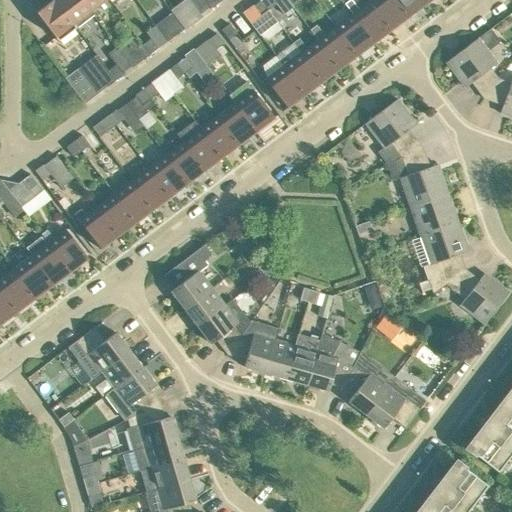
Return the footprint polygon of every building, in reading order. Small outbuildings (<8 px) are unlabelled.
[(75,29),(53,0),(52,0),(35,13),(57,42),(75,29)] [(80,0),(53,0),(75,29),(93,15),(90,12),(89,12),(80,0)] [(80,0),(89,12),(90,12),(105,0),(80,0)] [(170,13),(182,30),(183,30),(201,17),(200,14),(188,0),(183,0),(169,11),(170,13)] [(208,8),(202,0),(188,0),(200,14),(208,8)] [(218,3),(215,0),(202,0),(210,9),(218,3)] [(271,0),(261,0),(260,1),(267,11),(275,5),(271,0)] [(393,0),(371,0),(368,2),(390,31),(407,18),(393,0)] [(420,0),(393,0),(407,18),(424,5),(420,0)] [(267,11),(260,1),(252,7),(259,17),(267,11)] [(351,15),(373,44),(390,31),(368,2),(357,10),(350,1),(344,5),(351,15)] [(252,7),(242,14),(254,30),(258,36),(276,23),(267,11),(259,17),(252,7)] [(154,25),(167,42),(182,30),(170,13),(154,25)] [(228,41),(232,46),(254,30),(242,14),(220,31),(228,41)] [(351,15),(334,28),(355,57),(373,44),(351,15)] [(167,42),(154,25),(145,33),(149,39),(157,49),(167,42)] [(317,41),(338,70),(355,57),(334,28),(323,36),(315,26),(309,31),(317,41)] [(470,84),(482,100),(497,79),(489,69),(496,64),(486,52),(499,42),(489,30),(445,63),(464,88),(470,84)] [(207,41),(215,50),(223,44),(215,34),(207,41)] [(149,55),(141,46),(137,49),(130,39),(117,49),(131,68),(149,55)] [(149,39),(141,46),(149,55),(157,49),(149,39)] [(299,54),(321,83),(338,70),(317,41),(305,49),(298,39),(292,44),(299,54)] [(282,67),(304,96),(321,83),(299,54),(288,62),(281,52),(275,57),(282,67)] [(77,69),(64,79),(82,103),(95,93),(97,95),(106,87),(114,81),(107,72),(95,56),(77,69)] [(184,58),(176,64),(183,74),(191,68),(184,58)] [(183,74),(176,64),(168,70),(175,80),(183,74)] [(122,75),(115,66),(107,72),(114,81),(122,75)] [(304,96),(282,67),(264,81),(286,109),(288,108),(287,108),(304,96)] [(499,114),(511,118),(511,76),(509,84),(497,79),(482,100),(501,106),(499,114)] [(150,84),(142,90),(149,100),(157,94),(150,84)] [(149,100),(142,90),(133,96),(141,106),(149,100)] [(251,90),(233,104),(255,132),(271,120),(273,119),(251,90)] [(141,106),(135,99),(125,105),(137,120),(147,113),(146,111),(153,105),(149,100),(141,106)] [(385,165),(400,159),(421,147),(408,130),(415,125),(396,100),(364,124),(382,149),(376,153),(385,165)] [(233,104),(216,117),(238,145),(255,132),(233,104)] [(115,110),(107,116),(114,126),(122,120),(133,134),(142,127),(125,105),(116,111),(115,110)] [(114,126),(107,116),(91,128),(98,138),(114,126)] [(216,117),(199,130),(220,158),(238,145),(216,117)] [(176,135),(181,143),(203,171),(220,158),(199,130),(193,122),(176,135)] [(81,136),(73,142),(80,152),(88,146),(81,136)] [(80,152),(73,142),(64,148),(72,158),(80,152)] [(181,143),(164,156),(186,184),(203,171),(181,143)] [(398,178),(409,208),(446,194),(436,165),(429,168),(421,147),(400,159),(406,176),(398,178)] [(164,156),(147,169),(169,197),(186,184),(164,156)] [(49,175),(60,189),(72,179),(55,157),(43,167),(41,165),(33,171),(41,181),(49,175)] [(147,169),(130,182),(151,210),(169,197),(147,169)] [(21,181),(33,198),(42,192),(29,175),(21,181)] [(0,201),(13,218),(22,211),(0,182),(0,201)] [(130,182),(113,195),(134,223),(151,210),(130,182)] [(409,208),(419,236),(456,223),(446,194),(409,208)] [(113,195),(95,208),(117,236),(134,223),(113,195)] [(117,236),(95,208),(84,216),(79,209),(72,214),(99,250),(101,249),(101,248),(117,236)] [(354,227),(357,235),(370,230),(367,222),(354,227)] [(431,294),(445,285),(465,270),(459,255),(467,252),(456,223),(419,236),(428,264),(422,267),(427,281),(418,284),(421,293),(430,290),(431,294)] [(47,244),(68,273),(84,261),(85,261),(86,260),(65,231),(53,240),(45,230),(40,234),(47,244)] [(47,244),(29,257),(51,286),(68,273),(47,244)] [(170,292),(183,310),(210,289),(198,272),(206,265),(203,261),(210,255),(203,245),(163,276),(173,289),(170,292)] [(29,257),(12,270),(34,299),(51,286),(29,257)] [(267,262),(257,270),(263,276),(273,269),(267,262)] [(12,270),(0,279),(0,289),(16,312),(34,299),(12,270)] [(458,306),(483,325),(508,293),(482,274),(478,280),(465,270),(445,285),(463,299),(458,306)] [(0,289),(0,324),(16,312),(0,289)] [(183,310),(196,327),(223,306),(210,289),(183,310)] [(298,301),(306,303),(310,291),(302,289),(298,301)] [(310,291),(306,303),(315,305),(318,293),(310,291)] [(214,341),(226,356),(240,335),(249,323),(249,322),(232,300),(223,306),(196,327),(209,344),(214,341)] [(399,328),(384,316),(375,328),(390,340),(399,328)] [(242,367),(264,373),(273,340),(274,340),(277,329),(255,323),(255,325),(249,323),(240,335),(226,356),(244,361),(242,367)] [(128,351),(114,333),(104,341),(94,328),(74,342),(67,348),(90,379),(100,372),(128,351)] [(284,379),(305,385),(315,352),(319,341),(297,334),(293,346),(294,346),(284,379)] [(264,373),(284,379),(294,346),(293,346),(274,340),(273,340),(264,373)] [(315,352),(305,385),(327,391),(328,385),(340,389),(352,367),(356,358),(359,353),(338,342),(330,357),(315,352)] [(422,346),(413,358),(422,364),(431,353),(422,346)] [(104,396),(141,368),(128,351),(100,372),(112,388),(103,395),(104,396)] [(352,367),(340,389),(351,396),(347,402),(364,415),(385,388),(368,374),(365,378),(361,375),(367,367),(356,358),(352,367)] [(126,420),(159,403),(149,390),(154,386),(141,368),(104,396),(117,414),(118,412),(124,420),(126,420)] [(385,388),(364,415),(382,429),(390,418),(403,429),(418,410),(404,399),(405,398),(405,396),(405,393),(405,390),(403,388),(401,386),(399,385),(397,384),(394,384),(391,384),(389,385),(386,389),(385,388)] [(511,387),(502,400),(511,406),(511,387)] [(511,453),(511,406),(502,400),(488,419),(479,420),(480,429),(465,448),(497,473),(511,453)] [(131,451),(176,438),(169,417),(163,419),(159,403),(126,420),(128,428),(125,429),(131,451)] [(57,420),(62,427),(72,420),(67,413),(57,420)] [(138,472),(182,459),(176,438),(131,451),(132,451),(138,472)] [(138,472),(144,492),(188,480),(182,459),(138,472)] [(432,491),(417,511),(418,511),(466,511),(486,486),(454,462),(439,482),(431,483),(432,491)] [(81,479),(84,488),(96,484),(94,476),(81,479)] [(190,511),(188,503),(194,501),(188,480),(144,492),(143,493),(148,511),(190,511)] [(96,484),(84,488),(86,496),(99,492),(96,484)]
